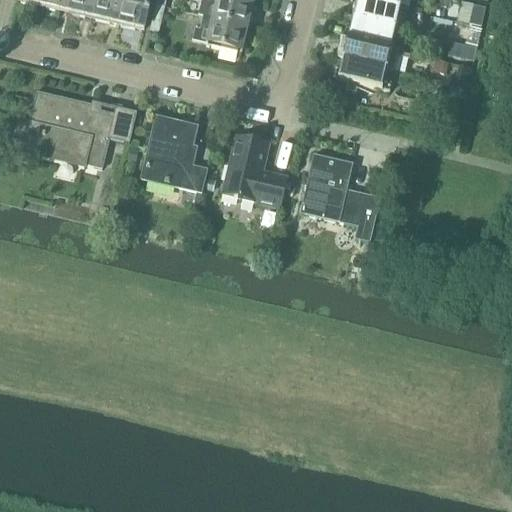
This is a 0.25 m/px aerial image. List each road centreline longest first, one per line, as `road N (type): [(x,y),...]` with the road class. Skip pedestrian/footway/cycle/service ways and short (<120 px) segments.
road 1 (residential): [(279,117),(0,49)]
road 2 (residential): [(279,117),(307,0)]
